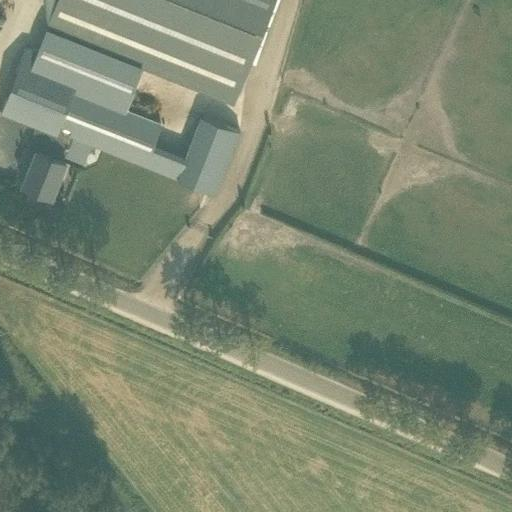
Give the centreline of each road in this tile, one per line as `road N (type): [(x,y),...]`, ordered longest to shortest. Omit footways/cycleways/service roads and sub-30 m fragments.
road 1 (tertiary): [(511,467),(0,246)]
road 2 (track): [(136,511),(0,336)]
